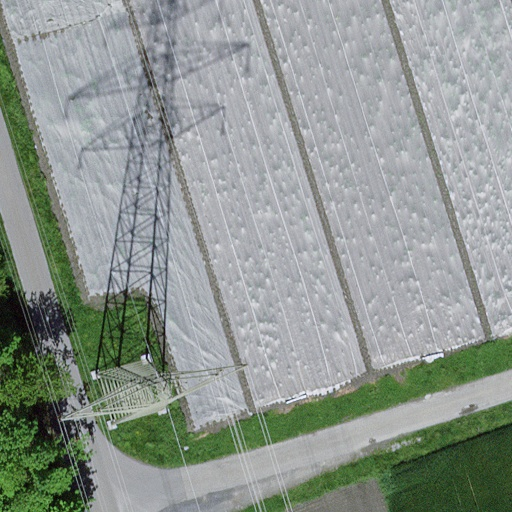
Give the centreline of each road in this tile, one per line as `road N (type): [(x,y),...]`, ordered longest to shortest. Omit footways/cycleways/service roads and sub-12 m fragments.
road 1 (track): [(105,500),(196,483),(511,386)]
road 2 (track): [(0,160),(105,500)]
